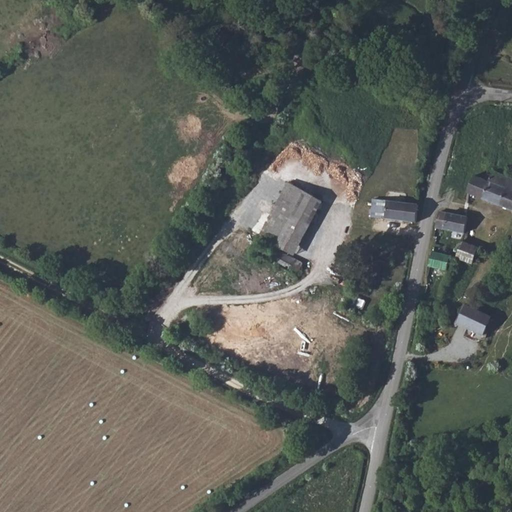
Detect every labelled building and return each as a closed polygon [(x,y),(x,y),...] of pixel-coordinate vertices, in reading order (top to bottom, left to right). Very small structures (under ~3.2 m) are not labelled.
[(224,44),(231,37),(220,27),(213,34),(224,44)] [(467,190),(498,203),(510,176),(490,168),(488,171),(484,170),(482,170),(480,172),(479,175),(474,173),(467,190)] [(511,176),(510,176),(498,203),(511,208),(511,176)] [(445,184),(442,198),(454,199),(454,197),(457,197),(459,195),(459,190),(454,188),(455,185),(445,184)] [(255,240),(272,249),(304,195),(287,185),(255,240)] [(272,249),(276,251),(290,259),(321,205),(304,195),(272,249)] [(419,204),(373,199),(371,217),(417,223),(419,204)] [(436,228),(465,233),(468,217),(439,212),(436,228)] [(461,248),(457,258),(473,263),(479,248),(463,242),(461,248)] [(294,276),(301,264),(290,259),(276,251),(268,263),(294,276)] [(447,271),(451,256),(433,252),(429,267),(447,271)] [(467,306),(458,323),(484,336),(492,318),(467,306)]
